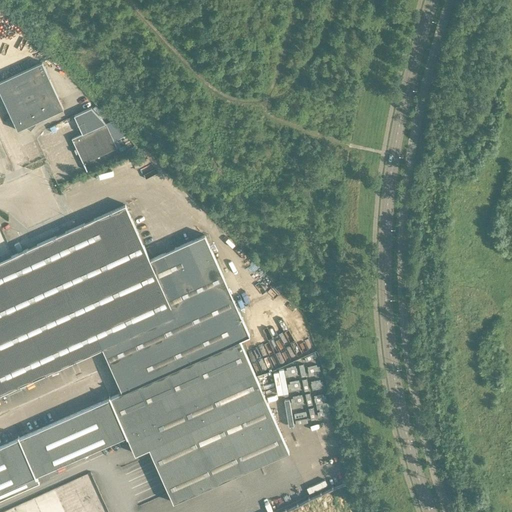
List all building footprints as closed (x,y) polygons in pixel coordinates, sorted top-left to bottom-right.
[(64,110),(42,62),(0,81),(0,92),(18,131),(27,126),(32,130),(36,125),(34,123),(64,110)] [(91,108),(74,116),(82,134),(106,123),(91,108)] [(72,139),(83,164),(117,148),(106,123),(82,134),(72,139)] [(123,392),(240,340),(250,335),(205,235),(150,260),(125,205),(0,261),(0,395),(104,349),(123,392)] [(240,340),(123,392),(110,398),(0,446),(0,500),(39,483),(36,475),(126,435),(127,437),(128,437),(135,454),(149,447),(173,502),(289,451),(240,340)] [(317,500),(280,511),(302,511),(305,505),(310,503),(315,505),(317,500)]
